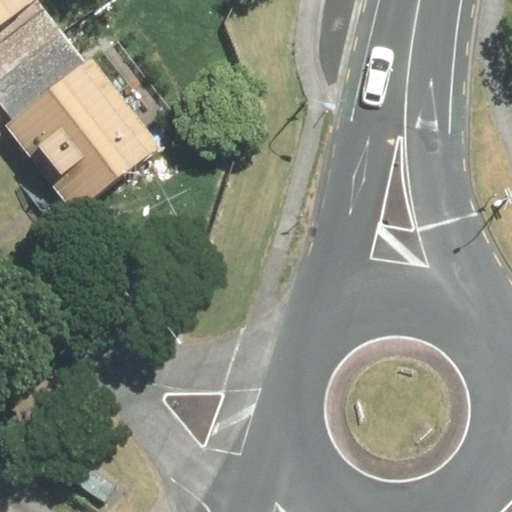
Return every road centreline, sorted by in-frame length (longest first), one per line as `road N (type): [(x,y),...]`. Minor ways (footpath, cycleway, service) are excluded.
road 1 (residential): [(285,462),(252,477),(219,477),(190,462),(143,423),(70,313)]
road 2 (tertiary): [(410,67),(440,220),(486,332)]
road 3 (tertiary): [(320,315),(362,235),(410,67)]
road 4 (residential): [(70,313),(123,348),(179,364),(279,373)]
road 5 (tertiary): [(320,315),(388,290),(458,308),(486,332)]
